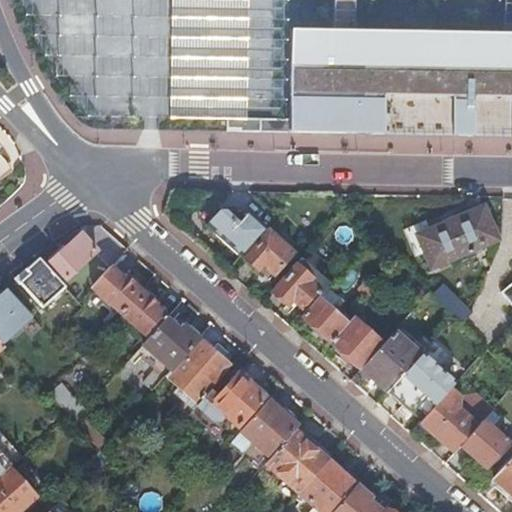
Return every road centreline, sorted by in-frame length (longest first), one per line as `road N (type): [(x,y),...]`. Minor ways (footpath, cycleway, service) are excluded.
road 1 (residential): [(90,179),(464,511)]
road 2 (residential): [(90,179),(138,162),(511,172)]
